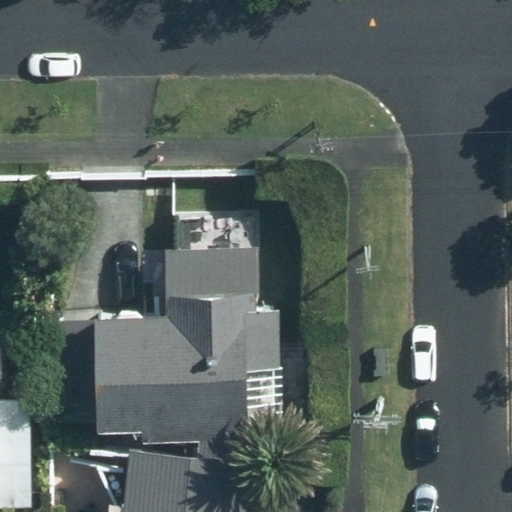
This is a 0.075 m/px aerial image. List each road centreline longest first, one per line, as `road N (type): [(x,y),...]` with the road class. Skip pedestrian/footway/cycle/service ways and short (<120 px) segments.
road 1 (residential): [(462,511),(455,38)]
road 2 (residential): [(455,38),(0,40)]
